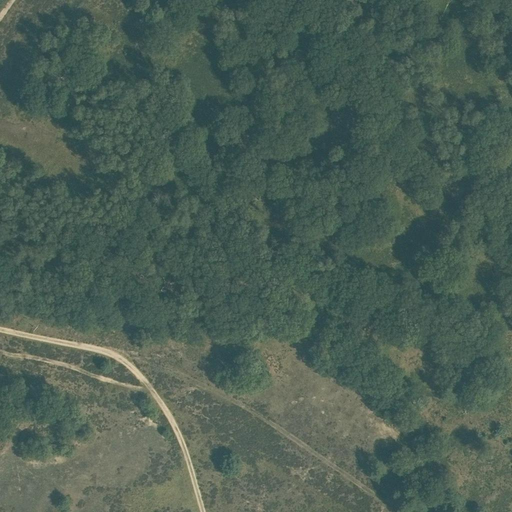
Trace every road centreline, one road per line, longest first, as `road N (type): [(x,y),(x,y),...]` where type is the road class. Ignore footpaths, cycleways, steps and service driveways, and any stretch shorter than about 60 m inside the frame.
road 1 (track): [(151,392),(119,355),(0,329)]
road 2 (track): [(0,350),(151,392)]
road 3 (track): [(202,511),(174,427),(151,392)]
